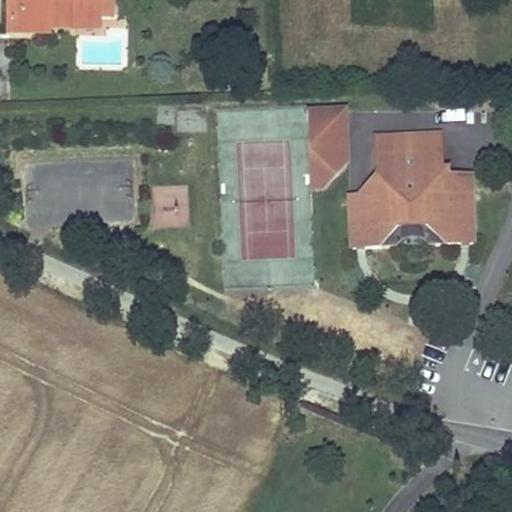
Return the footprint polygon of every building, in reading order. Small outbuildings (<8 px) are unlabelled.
[(100,2),(100,0),(6,0),(6,41),(51,42),(51,36),(100,36),(100,25),(113,25),(113,2),(100,2)] [(345,115),(306,117),(308,160),(347,158),(345,115)] [(372,139),(373,186),(358,201),(346,202),(348,256),(380,255),(396,240),(428,239),(446,253),(475,250),(473,178),(451,179),(451,174),(442,174),(441,137),(372,139)] [(310,197),(322,197),(348,170),(347,158),(308,160),(310,197)] [(189,186),(156,185),(154,226),(188,227),(189,186)]
